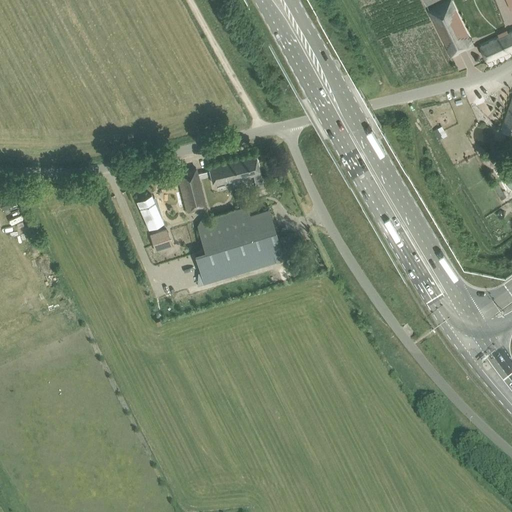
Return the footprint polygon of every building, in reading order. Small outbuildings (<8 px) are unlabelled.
[(293,0),(299,13),(304,10),(299,0),(293,0)] [(451,1),(429,11),(451,56),(459,53),(457,50),(464,46),(466,49),(473,46),(451,1)] [(511,49),(511,31),(481,46),(488,61),(511,49)] [(511,101),(502,130),(511,133),(507,143),(511,144),(511,101)] [(389,169),(395,166),(382,142),(376,146),(389,169)] [(260,172),(256,153),(209,164),(213,183),(231,179),(233,187),(242,185),(240,177),(260,172)] [(186,211),(201,207),(200,207),(198,207),(196,200),(204,199),(196,167),(177,172),(186,211)] [(500,194),(505,192),(499,182),(494,184),(500,194)] [(151,194),(136,200),(149,228),(164,222),(151,194)] [(244,196),(237,198),(239,204),(246,203),(244,196)] [(204,283),(300,254),(293,232),(278,237),(269,208),(249,214),(247,206),(195,221),(205,253),(196,256),(204,283)] [(167,229),(150,234),(155,250),(172,245),(167,229)] [(490,308),(489,307),(486,309),(485,306),(479,310),(486,320),(503,308),(499,302),(490,308)]
